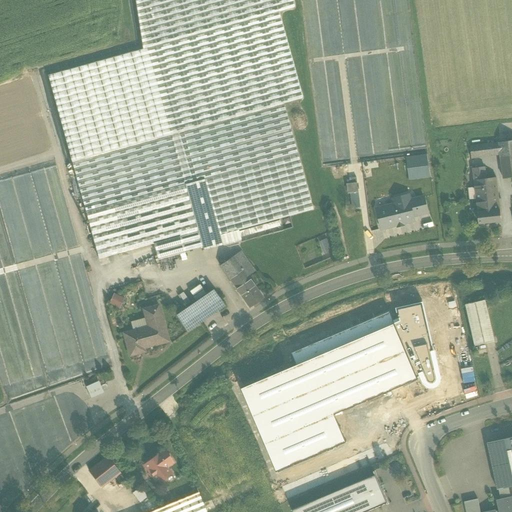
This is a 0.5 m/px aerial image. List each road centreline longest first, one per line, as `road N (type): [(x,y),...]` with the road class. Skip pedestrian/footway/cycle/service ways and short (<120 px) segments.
road 1 (tertiary): [(34,511),(62,479),(294,302),(391,268),(511,256)]
road 2 (unclassified): [(511,403),(432,432),(423,459),(442,511)]
